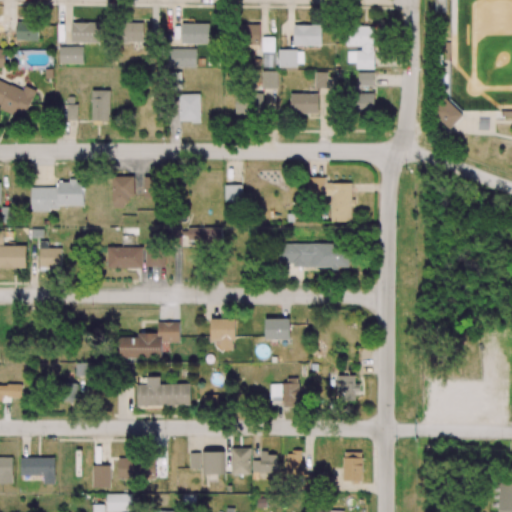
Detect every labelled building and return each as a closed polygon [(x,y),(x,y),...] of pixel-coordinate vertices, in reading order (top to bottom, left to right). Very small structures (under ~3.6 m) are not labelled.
[(83,64),(83,43),(100,43),(100,22),(70,21),(70,42),(59,42),(59,63),(83,64)] [(119,42),(143,42),(143,22),(119,22),(119,42)] [(209,43),(209,23),(181,24),(181,44),(209,43)] [(259,45),(259,25),(236,24),(236,45),(259,45)] [(293,45),(321,45),(321,26),(293,25),(293,45)] [(346,46),(361,46),(361,51),(348,51),(347,62),(356,62),(356,69),(374,69),(375,26),(346,26),(346,46)] [(274,37),(262,38),(263,68),(275,67),(274,37)] [(197,49),(168,48),(167,67),(196,68),(197,49)] [(279,67),(304,66),(304,50),(278,51),(279,67)] [(278,71),(262,71),(262,89),(278,89),(278,71)] [(330,71),(314,72),(315,89),(330,89),(330,71)] [(358,86),(373,86),(373,72),(358,72),(358,86)] [(110,90),(92,90),(91,121),(110,121),(110,90)] [(319,113),(318,93),(290,94),(290,114),(319,113)] [(375,93),(355,93),(354,113),(374,113),(375,93)] [(200,94),(179,94),(179,122),(200,122),(200,94)] [(259,94),(235,95),(236,115),(260,114),(259,94)] [(446,98),(432,113),(450,129),(463,115),(446,98)] [(66,120),(77,121),(78,104),(67,104),(66,120)] [(134,177),(112,176),(112,208),(128,208),(129,197),(134,197),(134,177)] [(352,183),(326,183),(326,177),(307,177),(307,195),(330,195),(331,222),(351,222),(351,207),(352,207),(352,183)] [(31,187),(31,211),(59,211),(59,205),(83,206),(84,182),(58,181),(57,187),(31,187)] [(242,202),(242,185),(225,185),(224,201),(242,202)] [(222,242),(221,227),(187,228),(188,243),(222,242)] [(350,267),(350,244),(279,243),(279,266),(350,267)] [(107,268),(143,267),(143,247),(107,247),(107,268)] [(146,267),(165,267),(165,248),(145,249),(146,267)] [(211,319),(210,340),(220,340),(220,350),(234,350),(235,319),(211,319)] [(289,339),(289,319),(265,319),(265,339),(289,339)] [(162,357),(162,342),(179,342),(179,322),(157,322),(158,335),(120,335),(120,358),(162,357)] [(95,363),(75,363),(75,376),(95,376),(95,363)] [(355,400),(355,391),(360,391),(360,384),(355,384),(355,375),(337,375),(337,401),(355,400)] [(190,405),(190,384),(160,384),(159,376),(147,376),(147,384),(136,385),(137,406),(190,405)] [(77,401),(78,379),(66,379),(66,400),(77,401)] [(282,407),(300,407),(300,380),(286,380),(286,384),(270,384),(270,399),(282,399),(282,407)] [(250,474),(250,448),(230,448),(231,474),(250,474)] [(225,474),(225,452),(206,451),(206,474),(225,474)] [(301,478),(301,451),(285,452),(285,478),(301,478)] [(189,468),(204,468),(203,452),(189,453),(189,468)] [(362,482),(362,453),(343,452),(342,482),(362,482)] [(261,472),(277,472),(277,453),(260,453),(261,472)] [(55,484),(55,457),(20,457),(21,476),(43,475),(43,484),(55,484)] [(155,480),(155,460),(118,459),(118,479),(155,480)] [(110,488),(111,465),(92,465),(92,487),(110,488)] [(498,511),(511,511),(511,482),(500,482),(498,511)] [(131,494),(107,494),(107,511),(131,511),(131,494)]
